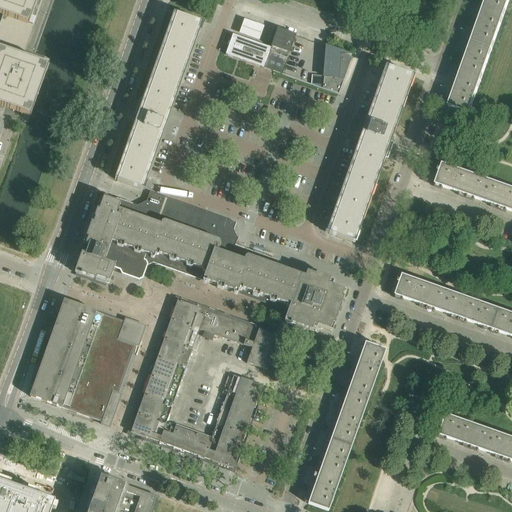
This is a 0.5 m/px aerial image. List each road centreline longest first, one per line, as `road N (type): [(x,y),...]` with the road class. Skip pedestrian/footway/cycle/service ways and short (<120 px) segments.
road 1 (residential): [(48,281),(147,0)]
road 2 (residential): [(252,511),(0,421)]
road 3 (residential): [(285,511),(360,298)]
road 4 (residential): [(441,69),(248,0)]
road 5 (residential): [(388,511),(414,441),(511,475)]
road 6 (residential): [(511,352),(360,298)]
road 7 (residential): [(0,418),(48,281)]
road 8 (residential): [(400,187),(441,69)]
